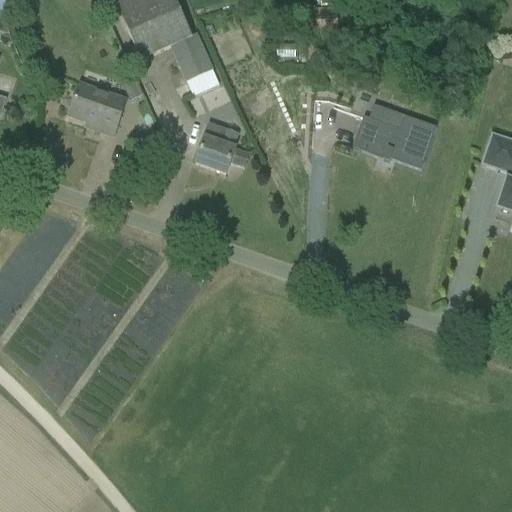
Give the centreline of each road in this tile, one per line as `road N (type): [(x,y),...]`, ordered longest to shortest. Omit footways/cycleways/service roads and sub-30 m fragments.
road 1 (unclassified): [(511,345),(0,177)]
road 2 (track): [(123,511),(0,363)]
